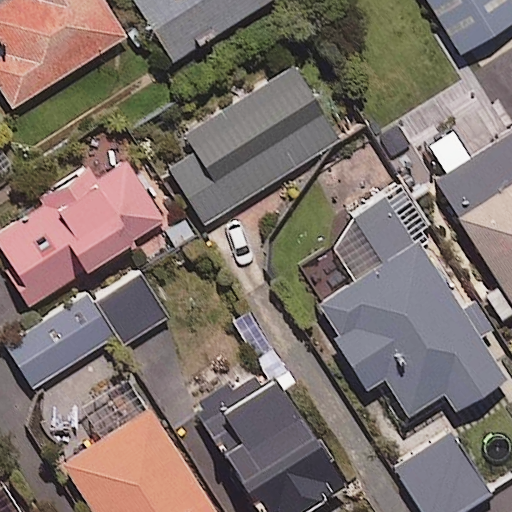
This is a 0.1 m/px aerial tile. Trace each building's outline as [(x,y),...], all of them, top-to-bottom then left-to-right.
[(0,0),(0,85),(7,97),(124,24),(108,0),(0,0)] [(137,0),(169,49),(246,0),(137,0)] [(511,0),(430,0),(454,40),(511,6),(511,0)] [(298,67),(291,55),(154,139),(200,214),(353,121),(314,57),(298,67)] [(511,115),(431,168),(511,295),(511,115)] [(157,201),(107,135),(0,216),(0,249),(34,294),(157,201)] [(400,178),(344,210),(328,236),(348,271),(311,292),(361,376),(380,365),(402,403),(439,381),(448,397),(496,369),(411,224),(423,218),(400,178)] [(165,307),(136,261),(91,290),(86,283),(3,336),(30,378),(112,325),(119,336),(165,307)] [(255,346),(188,394),(268,506),(335,458),(255,346)] [(219,511),(144,396),(58,452),(97,511),(219,511)] [(439,511),(485,484),(448,424),(392,458),(425,511),(439,511)] [(28,511),(22,502),(6,511),(28,511)]
